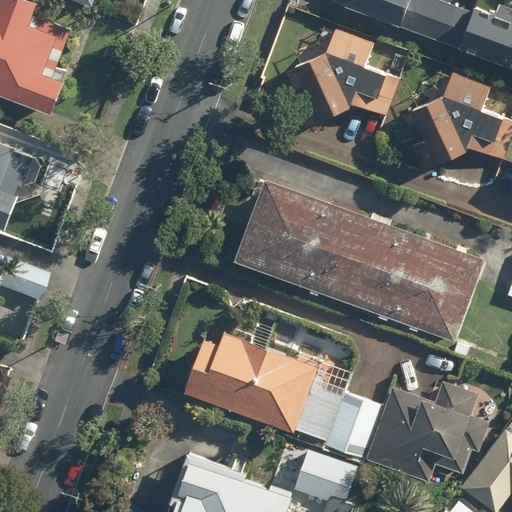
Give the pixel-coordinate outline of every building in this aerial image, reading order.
[(54,76),(72,31),(30,14),(34,3),(26,0),(0,0),(0,1),(0,94),(50,113),(63,80),(54,76)] [(64,0),(81,6),(93,11),(96,0),(64,0)] [(341,0),(339,5),(342,6),(511,69),(511,8),(499,3),(495,14),(474,6),(473,9),(447,0),(341,0)] [(376,41),(335,27),(325,54),(294,67),(316,123),(351,109),(349,106),(386,119),(401,77),(368,65),(376,41)] [(493,85),(452,71),(442,99),(440,94),(409,109),(422,139),(412,144),(425,172),(467,152),(463,144),(504,159),(511,136),(511,119),(484,110),(493,85)] [(19,206),(19,203),(22,203),(23,202),(25,202),(27,201),(29,200),(30,199),(32,198),(33,197),(35,195),(36,194),(37,192),(38,191),(39,189),(40,187),(41,185),(41,184),(42,182),(42,180),(42,178),(42,176),(42,174),(42,172),(41,170),(41,168),(40,166),(39,165),(38,163),(38,161),(36,160),(35,158),(34,157),(32,156),(0,143),(0,229),(7,232),(10,224),(29,232),(36,212),(19,206)] [(487,259),(264,178),(234,261),(456,342),(487,259)] [(1,253),(0,254),(0,286),(36,300),(48,271),(1,253)] [(207,327),(183,390),(294,432),(295,429),(325,440),(344,391),(345,388),(313,376),(316,368),(207,327)] [(371,458),(431,480),(434,471),(461,481),(473,452),(480,454),(493,421),(469,412),(477,392),(444,379),(436,401),(391,384),(383,406),(344,391),(325,440),(323,446),(369,464),(371,458)] [(511,434),(506,430),(461,486),(493,511),(498,511),(511,495),(511,434)] [(359,467),(290,442),(274,486),(246,475),(247,472),(193,452),(170,511),(346,511),(350,503),(347,502),(359,467)]
